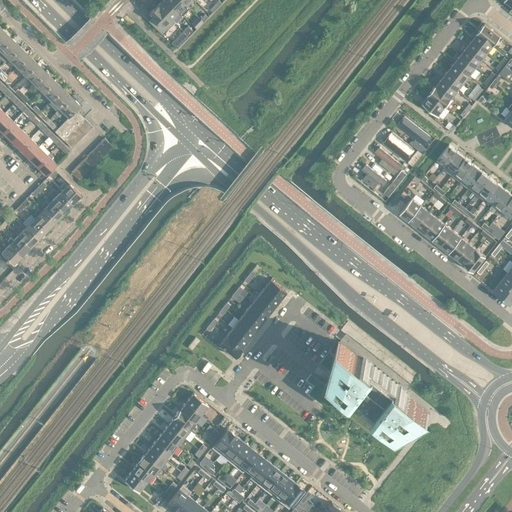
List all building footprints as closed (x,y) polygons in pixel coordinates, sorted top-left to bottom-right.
[(178,11),(166,0),(161,0),(157,5),(171,19),(178,12),(178,11)] [(166,0),(178,11),(178,12),(181,15),(189,7),(185,4),(180,0),(166,0)] [(171,19),(157,5),(149,13),(152,16),(148,21),(162,34),(174,22),(171,18),(171,19)] [(500,36),(484,23),(477,32),(493,45),(500,36)] [(11,37),(2,29),(0,31),(0,48),(11,37)] [(477,33),(471,40),(487,52),(493,45),(477,32),(476,32),(477,33)] [(11,37),(0,48),(0,57),(4,61),(8,58),(19,46),(11,38),(11,37)] [(487,52),(471,40),(465,47),(481,60),(487,52)] [(16,66),(28,54),(19,46),(8,58),(16,66)] [(465,47),(459,55),(475,67),(481,60),(465,47)] [(16,66),(25,74),(37,62),(28,54),(16,66)] [(459,55),(453,62),(469,75),(475,67),(459,55)] [(33,83),(45,71),(37,62),(25,74),(33,83)] [(469,75),(453,62),(447,70),(463,82),(469,75)] [(447,70),(441,78),(457,90),(463,82),(447,70)] [(33,83),(34,83),(42,91),(54,79),(45,71),(33,83)] [(8,85),(11,82),(6,77),(3,80),(8,85)] [(435,85),(451,98),(457,90),(441,78),(435,85)] [(50,100),(51,100),(62,88),(62,87),(54,79),(42,91),(50,99),(50,100)] [(435,85),(428,93),(444,106),(451,98),(435,85)] [(14,91),(20,97),(23,93),(18,88),(14,91)] [(62,88),(51,100),(50,100),(51,100),(59,108),(71,96),(62,88),(63,88),(62,88)] [(72,94),(80,103),(83,100),(76,91),(72,94)] [(25,102),(28,99),(23,93),(20,97),(25,102)] [(422,102),(437,115),(444,106),(428,93),(429,94),(422,102)] [(13,95),(9,98),(14,103),(18,99),(13,95)] [(67,116),(68,117),(75,109),(80,105),(79,104),(71,96),(59,108),(55,112),(59,116),(63,112),(67,116)] [(22,103),(18,99),(14,103),(18,107),(22,103)] [(32,108),(37,113),(40,110),(35,105),(32,108)] [(76,126),(80,122),(84,118),(75,109),(68,117),(54,131),(63,139),(67,135),(71,130),(76,126)] [(42,119),(45,116),(40,110),(37,113),(42,119)] [(30,111),(27,115),(31,120),(35,116),(30,111)] [(0,129),(2,132),(13,121),(4,113),(0,116),(0,129)] [(39,120),(35,116),(31,120),(35,124),(39,120)] [(404,117),(397,126),(423,147),(431,139),(404,117)] [(92,126),(84,118),(80,122),(88,130),(92,126)] [(21,129),(13,121),(2,132),(11,140),(21,129)] [(57,127),(52,122),(49,125),(54,130),(57,127)] [(84,134),(88,130),(80,122),(76,126),(84,134)] [(71,130),(80,139),(84,134),(76,126),(71,130)] [(48,128),(44,132),(48,136),(52,132),(48,128)] [(19,148),(30,138),(21,129),(11,140),(19,148)] [(76,143),(80,139),(71,130),(67,135),(76,143)] [(56,137),(52,132),(48,136),(52,141),(56,137)] [(414,150),(392,133),(383,143),(406,161),(414,150)] [(71,147),(72,147),(76,143),(67,135),(63,139),(71,147)] [(104,137),(100,142),(108,150),(113,146),(104,137)] [(19,148),(28,157),(39,146),(30,138),(19,148)] [(104,154),(108,150),(100,142),(95,146),(104,154)] [(445,164),(442,167),(443,168),(457,150),(448,144),(437,158),(445,164)] [(69,149),(65,145),(61,149),(65,153),(69,149)] [(28,157),(37,165),(47,155),(39,146),(28,157)] [(91,150),(100,159),(104,154),(95,146),(91,150)] [(401,166),(380,148),(375,153),(382,159),(379,163),(394,175),(401,166)] [(96,163),(100,159),(91,150),(87,154),(96,163)] [(417,150),(408,162),(412,165),(422,153),(417,150)] [(443,168),(451,174),(465,157),(457,150),(443,168)] [(83,159),(92,167),(96,163),(87,154),(83,159)] [(56,163),(47,155),(37,165),(45,173),(45,174),(56,163)] [(465,157),(451,174),(460,181),(473,164),(465,157)] [(87,171),(92,167),(83,159),(79,163),(87,171)] [(74,167),(83,176),(87,171),(79,163),(74,167)] [(482,170),(473,164),(460,181),(462,178),(470,184),(468,187),(468,188),(482,170)] [(387,181),(366,165),(362,170),(367,174),(362,180),(373,188),(377,183),(382,187),(387,181)] [(79,180),(83,176),(74,167),(70,171),(79,180)] [(52,178),(57,172),(54,169),(49,175),(52,178)] [(401,170),(392,181),(397,185),(406,173),(401,170)] [(482,170),(468,188),(476,194),(489,176),(482,170)] [(476,194),(483,200),(497,182),(489,176),(476,194)] [(37,186),(40,190),(46,184),(43,181),(37,186)] [(392,181),(384,192),(388,196),(397,185),(392,181)] [(493,203),(505,188),(497,182),(483,200),(484,200),(486,197),(493,203)] [(68,184),(60,192),(72,204),(80,195),(68,183),(68,184)] [(35,195),(40,190),(37,186),(32,192),(35,195)] [(511,196),(511,194),(505,188),(493,203),(501,209),(499,212),(511,196)] [(52,200),(51,200),(63,212),(64,212),(63,212),(72,204),(60,192),(52,200)] [(511,216),(511,214),(511,196),(499,212),(508,219),(510,216),(511,216)] [(399,212),(408,219),(421,204),(412,197),(399,212)] [(20,204),(24,207),(29,201),(26,198),(20,204)] [(51,201),(43,209),(55,221),(63,212),(51,200),(51,201)] [(18,212),(24,207),(20,204),(15,209),(18,212)] [(429,210),(421,204),(408,219),(408,220),(408,219),(416,226),(429,210)] [(35,217),(34,217),(47,229),(55,221),(43,209),(35,217)] [(437,217),(429,210),(416,226),(425,232),(437,217)] [(9,215),(3,221),(7,224),(12,218),(9,215)] [(34,218),(26,226),(38,238),(46,229),(46,230),(47,229),(34,217),(34,218)] [(432,238),(445,223),(437,217),(425,232),(432,238)] [(453,229),(445,223),(432,238),(440,245),(453,229)] [(18,234),(18,235),(30,246),(38,238),(26,226),(18,234)] [(461,236),(453,229),(440,245),(449,251),(461,236)] [(18,235),(9,243),(21,255),(29,247),(30,247),(30,246),(18,235),(17,235),(18,235)] [(449,251),(456,257),(469,242),(461,236),(449,251),(449,252),(449,251)] [(464,263),(464,264),(477,248),(469,242),(456,257),(464,263)] [(13,263),(21,255),(9,243),(1,252),(1,251),(0,252),(13,264),(13,263)] [(473,271),(485,255),(477,248),(464,264),(473,271)] [(511,275),(507,272),(500,281),(511,290),(511,275)] [(279,299),(285,291),(270,279),(263,287),(279,299)] [(509,303),(511,300),(511,290),(500,281),(493,290),(509,303)] [(263,287),(257,295),(273,307),(279,299),(263,287)] [(266,315),(273,307),(257,295),(251,303),(266,315)] [(260,323),(266,315),(251,303),(244,311),(260,323)] [(260,323),(244,311),(238,319),(254,331),(260,323)] [(247,339),(254,331),(238,319),(232,327),(247,339)] [(232,327),(225,335),(241,347),(247,339),(232,327)] [(241,347),(225,335),(219,344),(234,356),(241,347)] [(195,337),(187,346),(191,349),(199,340),(195,337)] [(312,373),(311,374),(324,385),(321,395),(381,443),(388,438),(389,441),(402,433),(400,431),(401,430),(403,429),(414,422),(415,423),(416,422),(418,421),(430,414),(427,412),(406,395),(408,393),(405,391),(406,391),(401,387),(397,384),(396,383),(393,381),(392,380),(388,377),(387,376),(384,374),(383,373),(379,370),(378,369),(375,367),(374,366),(370,363),(366,359),(363,358),(361,360),(341,343),(340,343),(339,342),(338,341),(334,354),(333,356),(333,358),(329,371),(329,373),(319,365),(318,365),(318,366),(331,376),(325,384),(312,374),(312,373)] [(200,398),(193,392),(185,401),(192,407),(200,398)] [(192,407),(200,413),(207,403),(200,398),(192,407)] [(200,413),(192,407),(185,401),(179,409),(179,408),(179,409),(196,422),(194,420),(200,413)] [(196,422),(179,409),(173,416),(190,430),(196,422)] [(190,430),(173,416),(172,416),(173,417),(167,424),(184,437),(190,430)] [(184,437),(167,424),(161,432),(178,445),(184,437)] [(228,429),(226,428),(211,447),(219,454),(235,434),(230,430),(230,431),(228,429),(228,428),(228,429)] [(178,445),(161,432),(155,439),(172,453),(178,445)] [(235,434),(219,454),(227,460),(242,440),(238,437),(238,436),(238,437),(236,436),(236,435),(235,435),(235,434)] [(149,447),(166,460),(164,458),(170,451),(172,453),(155,439),(149,447)] [(242,440),(227,460),(234,466),(250,446),(246,443),(245,442),(245,443),(244,441),(243,441),(242,440)] [(234,466),(235,466),(238,462),(245,468),(257,452),(253,449),(253,448),(253,449),(251,447),(250,446),(234,466)] [(143,454),(160,468),(166,460),(149,447),(143,454)] [(258,453),(257,452),(245,468),(252,474),(265,458),(261,455),(261,454),(260,455),(259,453),(258,453)] [(137,462),(154,475),(160,468),(143,454),(137,462)] [(265,458),(252,474),(260,480),(272,464),(268,461),(269,461),(268,460),(268,461),(266,459),(265,458)] [(154,475),(137,462),(131,469),(139,475),(146,481),(152,474),(154,475)] [(272,464),(260,480),(267,485),(264,489),(280,470),(276,467),(276,466),(275,467),(274,465),(273,465),(272,464)] [(124,479),(131,485),(139,475),(131,469),(124,479)] [(283,473),(284,473),(283,472),(283,473),(281,471),(280,470),(264,489),(272,495),(287,476),(283,473)] [(139,475),(131,485),(138,490),(146,481),(139,475)] [(275,492),(282,497),(279,501),(280,501),(295,482),(294,482),(291,479),(291,478),(290,479),(289,477),(288,477),(287,476),(272,495),(272,496),(275,492)] [(295,482),(280,501),(288,508),(303,488),(298,485),(299,484),(298,484),(296,483),(297,483),(296,482),(296,483),(295,482)] [(170,506),(175,510),(190,491),(182,484),(166,503),(168,504),(167,505),(168,505),(170,506)] [(190,491),(175,510),(175,511),(175,510),(176,511),(175,511),(176,511),(177,511),(185,511),(195,500),(187,495),(190,491)] [(252,491),(248,495),(255,501),(259,496),(252,491)] [(197,511),(202,506),(195,500),(185,511),(197,511)] [(343,511),(331,502),(324,511),(343,511)]
